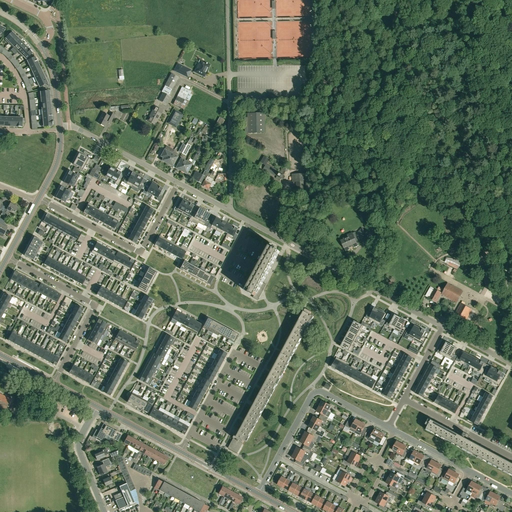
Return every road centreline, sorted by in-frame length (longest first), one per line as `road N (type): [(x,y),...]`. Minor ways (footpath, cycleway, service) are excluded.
road 1 (residential): [(442,326),(231,210)]
road 2 (unclassified): [(231,210),(227,0)]
road 3 (residential): [(39,196),(140,252),(177,183)]
road 4 (residential): [(53,383),(95,304),(6,257)]
road 5 (tertiary): [(258,493),(96,406)]
road 6 (residential): [(177,183),(75,127),(59,126)]
road 7 (residential): [(511,455),(403,399)]
